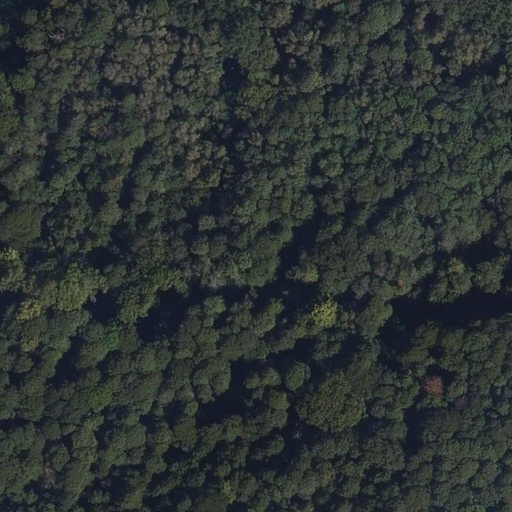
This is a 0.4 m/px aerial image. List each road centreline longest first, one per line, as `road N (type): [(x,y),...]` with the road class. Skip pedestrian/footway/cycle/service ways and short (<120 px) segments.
road 1 (track): [(511,307),(0,297)]
road 2 (track): [(374,511),(511,172)]
